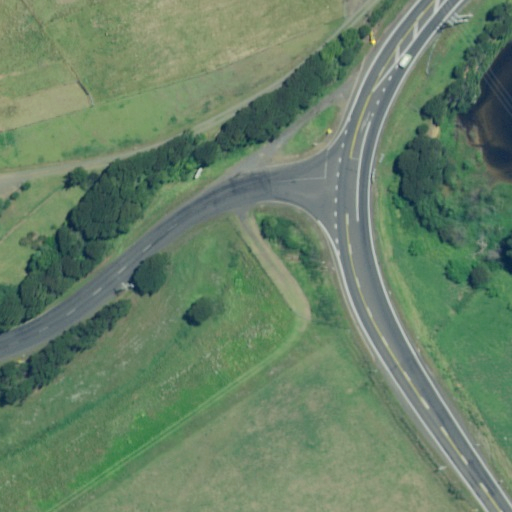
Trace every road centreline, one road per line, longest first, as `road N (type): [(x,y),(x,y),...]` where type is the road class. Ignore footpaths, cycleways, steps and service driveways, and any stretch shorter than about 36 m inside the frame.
road 1 (tertiary): [(0,350),(73,314),(205,204),(254,185),(350,183)]
road 2 (primary): [(350,183),(353,250),(370,309),(501,511)]
road 3 (primary): [(442,0),(370,101),(350,183)]
